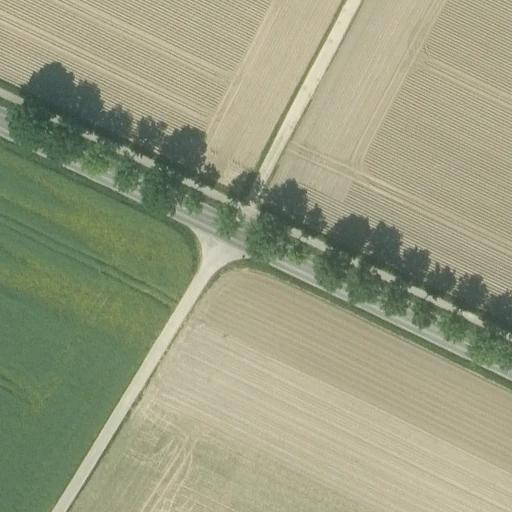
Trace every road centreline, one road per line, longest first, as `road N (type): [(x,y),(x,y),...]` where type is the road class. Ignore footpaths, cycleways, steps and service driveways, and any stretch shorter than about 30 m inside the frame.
road 1 (track): [(63,511),(235,235),(351,0)]
road 2 (tertiary): [(0,122),(511,368)]
